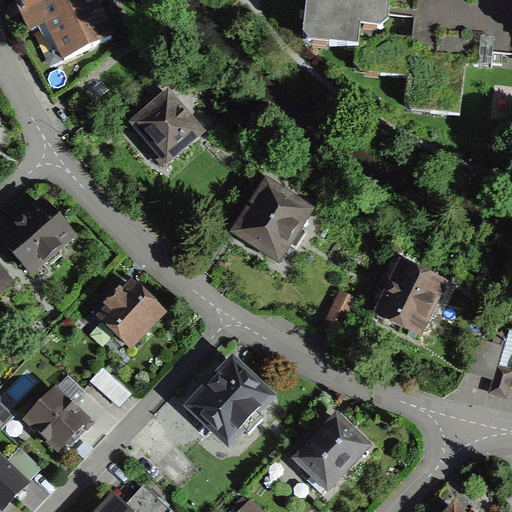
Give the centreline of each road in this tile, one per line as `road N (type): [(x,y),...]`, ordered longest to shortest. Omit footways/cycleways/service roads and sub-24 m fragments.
road 1 (residential): [(47,511),(231,317)]
road 2 (residential): [(463,422),(395,399),(231,317)]
road 3 (residential): [(231,317),(135,239),(54,152)]
